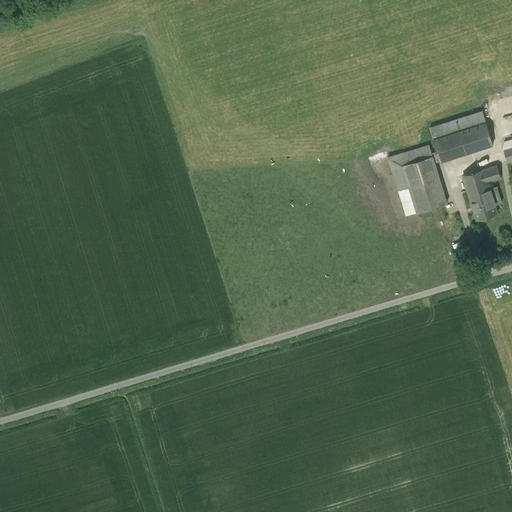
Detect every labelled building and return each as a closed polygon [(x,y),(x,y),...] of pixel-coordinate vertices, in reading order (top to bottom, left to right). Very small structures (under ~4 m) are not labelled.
[(482,110),(430,127),(433,139),(486,122),(482,110)] [(486,122),(433,139),(437,150),(440,160),(493,144),(486,122)] [(437,150),(431,152),(432,155),(434,162),(440,160),(437,150)] [(432,155),(402,164),(417,211),(447,202),(434,162),(432,155)] [(497,164),(462,175),(476,219),(497,212),(495,204),(501,202),(496,186),(490,188),(487,181),(501,177),(497,164)]
